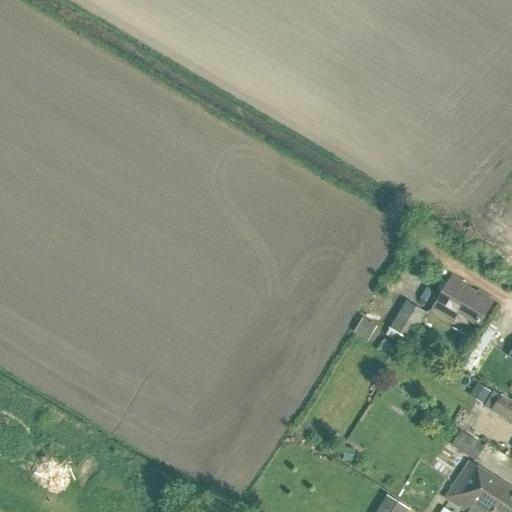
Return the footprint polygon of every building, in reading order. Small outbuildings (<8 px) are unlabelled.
[(478,299),(465,291),(467,288),(453,279),(432,314),(455,327),(459,319),(480,331),(496,305),(480,295),(478,299)] [(408,299),(385,335),(404,348),(428,312),(408,299)] [(364,319),(356,333),(366,339),(374,326),(364,319)] [(327,352),(342,335),(331,326),(317,343),(327,352)] [(475,378),(497,341),(484,333),(461,369),(475,378)] [(462,373),(457,381),(463,385),(468,377),(462,373)] [(469,394),(484,403),(492,390),(477,381),(469,394)] [(327,398),(339,401),(343,388),(331,384),(327,398)] [(511,402),(501,396),(491,412),(511,424),(511,402)] [(475,463),(484,448),(461,433),(451,447),(475,463)] [(344,450),(343,462),(352,463),(354,450),(344,450)] [(511,465),(493,457),(488,469),(511,479),(511,465)] [(511,511),(511,490),(469,463),(445,498),(466,511),(511,511)] [(376,511),(407,511),(409,510),(387,496),(376,511)] [(257,497),(249,511),(251,511),(265,511),(270,505),(257,497)]
